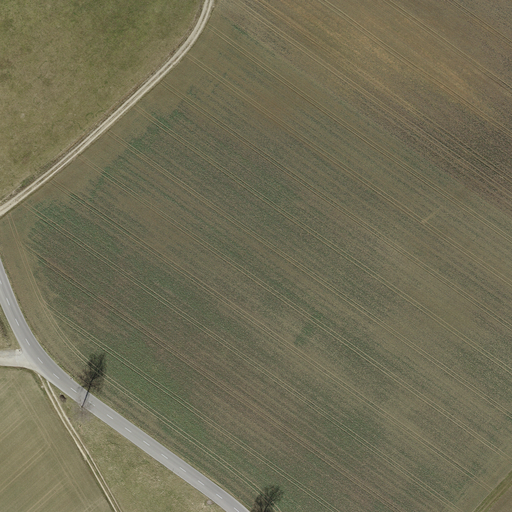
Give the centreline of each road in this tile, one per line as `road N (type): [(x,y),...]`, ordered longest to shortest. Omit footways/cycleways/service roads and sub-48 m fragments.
road 1 (tertiary): [(0,272),(47,367),(239,511)]
road 2 (track): [(0,211),(51,175),(181,54),(208,0)]
road 3 (track): [(47,367),(54,399),(119,511)]
